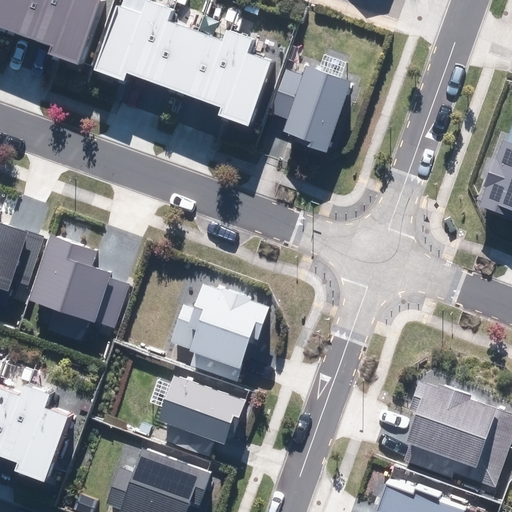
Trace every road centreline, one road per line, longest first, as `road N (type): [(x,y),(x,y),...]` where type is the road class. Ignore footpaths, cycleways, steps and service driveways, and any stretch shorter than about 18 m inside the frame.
road 1 (residential): [(0,118),(379,251)]
road 2 (residential): [(379,251),(286,511)]
road 3 (residential): [(460,22),(379,251)]
road 4 (residential): [(379,251),(511,304)]
